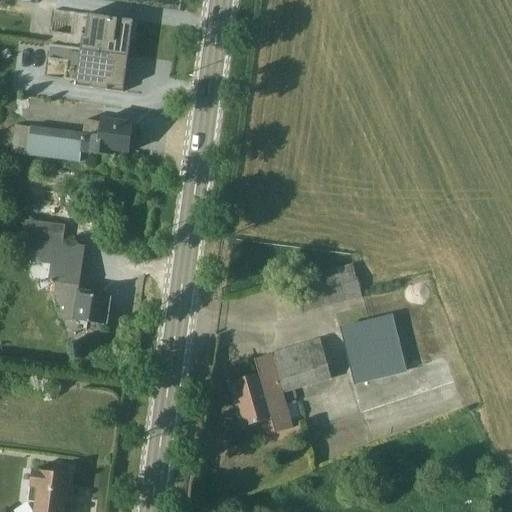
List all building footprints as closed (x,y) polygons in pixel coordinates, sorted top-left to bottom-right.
[(82,38),(80,50),(127,57),(132,22),(88,16),(85,38),(82,38)] [(127,57),(80,50),(75,87),(122,94),(127,57)] [(132,128),(133,125),(101,121),(101,122),(85,120),(83,133),(31,126),(30,128),(14,126),(10,153),(79,163),(80,153),(108,157),(108,156),(109,151),(129,154),(131,140),(134,141),(136,129),(132,128)] [(64,226),(20,220),(37,264),(50,265),(47,284),(54,286),(53,297),(59,299),(58,307),(63,308),(62,320),(105,326),(109,300),(90,296),(90,293),(79,291),(84,247),(62,244),(64,226)] [(351,265),(296,280),(305,314),(361,299),(351,265)] [(392,317),(339,329),(354,385),(406,372),(392,317)] [(231,383),(244,427),(270,420),(274,434),(292,429),(283,394),(330,380),(331,380),(319,340),(254,360),(258,374),(231,383)] [(64,511),(70,470),(69,470),(52,468),(51,473),(32,471),(27,502),(34,503),(32,511),(9,511),(6,507),(0,510),(0,511),(64,511)]
